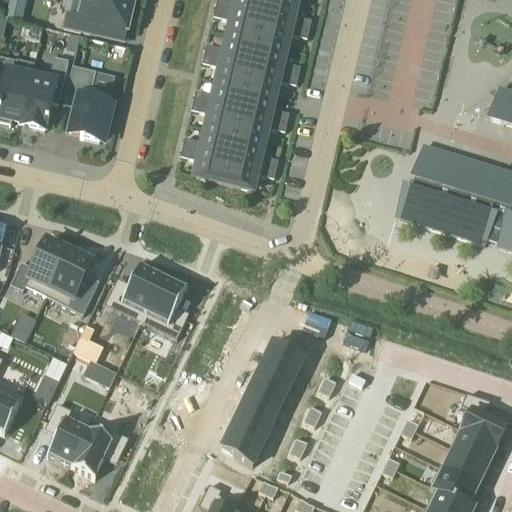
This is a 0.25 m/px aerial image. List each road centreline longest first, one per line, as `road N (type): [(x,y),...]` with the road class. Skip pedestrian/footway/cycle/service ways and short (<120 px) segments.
road 1 (residential): [(162,511),(272,314),(511,394)]
road 2 (residential): [(295,260),(359,0)]
road 3 (residential): [(163,0),(114,199)]
road 4 (residential): [(295,260),(114,199)]
